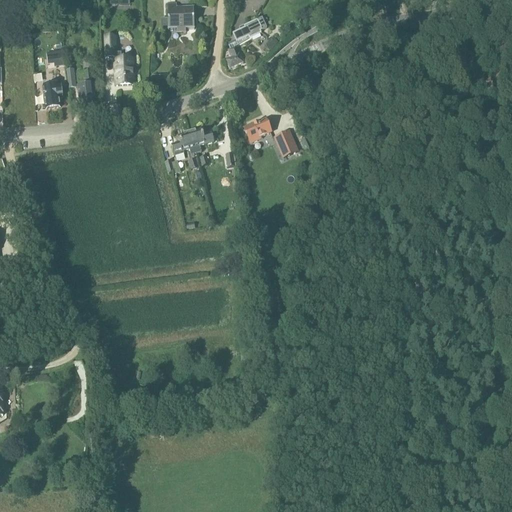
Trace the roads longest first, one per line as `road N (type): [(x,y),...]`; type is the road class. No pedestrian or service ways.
road 1 (tertiary): [(213,92),(357,32),(511,7)]
road 2 (residential): [(2,133),(32,231),(79,337),(50,366),(0,370)]
road 3 (tertiary): [(2,133),(112,122),(213,92)]
